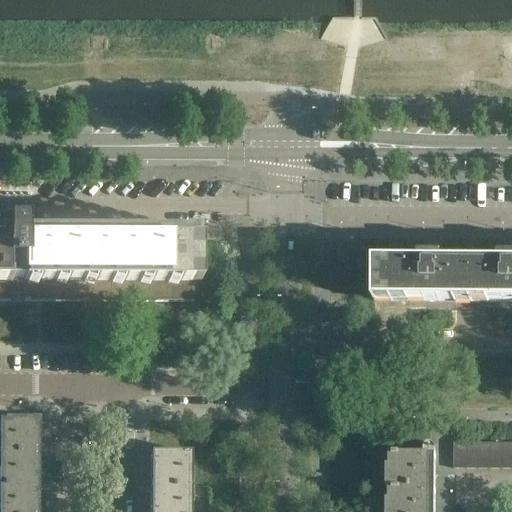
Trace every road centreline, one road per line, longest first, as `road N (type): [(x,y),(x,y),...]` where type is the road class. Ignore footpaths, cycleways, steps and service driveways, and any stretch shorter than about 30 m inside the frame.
road 1 (secondary): [(0,146),(287,145)]
road 2 (secondary): [(287,145),(511,149)]
road 3 (residential): [(511,339),(289,336)]
road 4 (residential): [(289,336),(287,145)]
road 5 (residential): [(289,385),(121,384)]
road 6 (residential): [(71,384),(71,511)]
road 7 (residential): [(121,511),(121,384)]
road 8 (residential): [(288,511),(289,385)]
